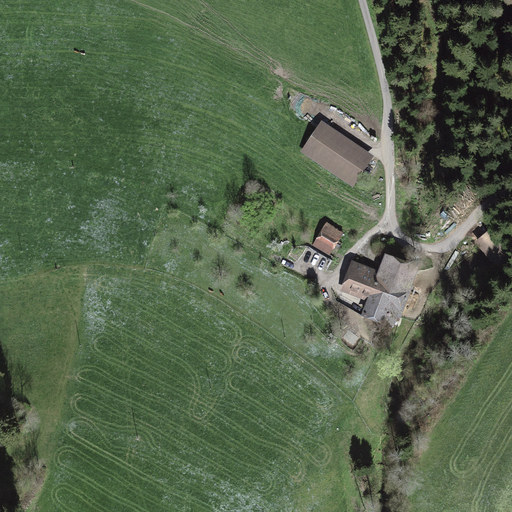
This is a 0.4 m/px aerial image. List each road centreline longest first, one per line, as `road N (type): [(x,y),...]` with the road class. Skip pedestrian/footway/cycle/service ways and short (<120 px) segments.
road 1 (track): [(362,0),(385,88),(397,234),(419,249),(445,247),(511,191)]
road 2 (track): [(391,219),(326,287),(329,301),(364,332)]
